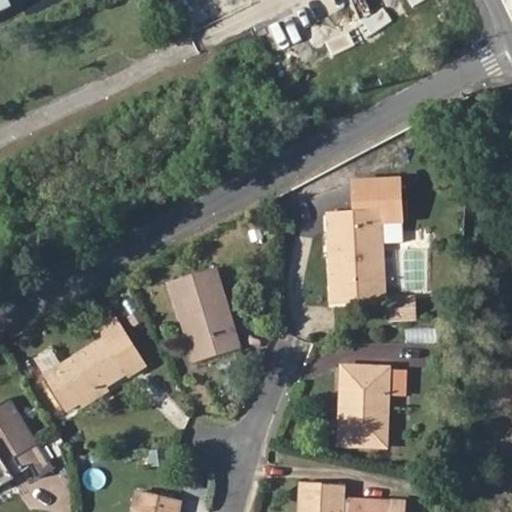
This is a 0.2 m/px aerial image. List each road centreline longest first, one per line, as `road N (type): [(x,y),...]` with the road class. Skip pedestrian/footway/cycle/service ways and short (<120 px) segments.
road 1 (residential): [(511,42),(0,312)]
road 2 (residential): [(237,511),(249,447),(296,361)]
